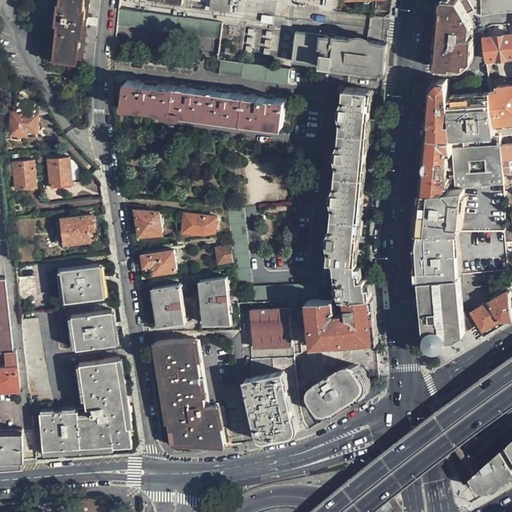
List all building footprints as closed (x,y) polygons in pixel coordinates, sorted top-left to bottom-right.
[(81,68),(87,0),(57,0),(56,15),(51,14),(50,21),(55,22),(52,56),(58,57),(57,66),(81,68)] [(228,12),(229,0),(211,0),(210,9),(228,12)] [(388,9),(389,0),(377,0),(376,8),(388,9)] [(440,0),(438,29),(435,63),(439,67),(460,69),(465,68),(472,61),(473,57),(475,45),(473,45),(473,41),(474,37),(471,37),(472,22),(467,14),(458,0),(440,0)] [(458,0),(467,14),(473,9),(468,0),(458,0)] [(511,12),(511,0),(481,0),(482,9),(482,17),(497,13),(511,12)] [(221,23),(118,8),(116,25),(220,39),(221,23)] [(370,37),(297,30),(295,60),(384,69),(387,39),(370,37)] [(511,57),(511,34),(498,37),(483,39),(486,61),(511,57)] [(289,80),(290,67),(221,59),(219,72),(289,80)] [(281,125),(284,98),(127,79),(124,107),(240,120),(281,125)] [(432,104),(428,135),(452,137),(448,92),(447,79),(437,80),(433,86),(432,104)] [(372,295),(371,286),(368,286),(367,277),(365,277),(365,272),(364,266),(361,266),(358,242),(360,217),(363,179),(364,161),(368,112),(370,89),(341,87),(335,153),(338,156),(336,188),(332,191),(326,260),(334,260),(338,297),(372,295)] [(448,92),(452,137),(452,141),(496,135),(491,102),(489,89),(476,90),(448,92)] [(511,99),(491,102),(496,135),(500,134),(511,133),(511,99)] [(37,135),(35,104),(18,104),(20,116),(9,116),(11,145),(23,144),(22,137),(37,135)] [(511,133),(500,134),(503,173),(511,172),(511,133)] [(496,135),(452,141),(453,150),(455,178),(455,188),(503,183),(503,173),(500,134),(496,135)] [(452,137),(428,135),(426,163),(423,191),(455,188),(455,178),(447,178),(447,171),(448,167),(449,165),(448,161),(448,159),(448,149),(453,150),(452,141),(452,137)] [(73,182),(71,155),(50,157),(52,184),(73,182)] [(0,281),(10,280),(9,264),(1,156),(0,156),(0,281)] [(36,185),(34,159),(13,160),(15,187),(36,185)] [(455,188),(423,191),(421,207),(419,231),(420,231),(505,229),(503,183),(455,188)] [(250,283),(242,207),(228,208),(231,233),(232,245),(234,261),(235,268),(237,285),(250,283)] [(163,231),(159,211),(137,210),(141,234),(163,231)] [(215,230),(217,216),(194,213),(194,217),(186,216),(186,222),(184,222),(183,231),(205,234),(205,232),(210,233),(215,230)] [(94,240),(90,214),(60,218),(63,244),(94,240)] [(508,267),(506,243),(506,241),(505,230),(505,229),(420,231),(420,248),(417,249),(418,260),(420,279),(460,274),(508,267)] [(234,261),(232,245),(217,247),(219,263),(234,261)] [(178,270),(175,250),(144,254),(145,264),(147,263),(147,270),(150,269),(150,273),(155,272),(155,274),(178,270)] [(101,294),(97,264),(58,270),(62,300),(101,294)] [(462,310),(460,274),(420,279),(423,313),(424,314),(424,315),(423,317),(424,323),(428,323),(429,340),(430,342),(431,343),(433,344),(436,345),(437,344),(439,343),(440,342),(441,340),(441,339),(447,339),(455,338),(476,325),(468,311),(462,310)] [(33,277),(18,279),(20,303),(36,300),(33,277)] [(231,320),(226,277),(202,280),(207,322),(231,320)] [(0,395),(23,394),(21,366),(16,367),(7,279),(0,280),(0,395)] [(187,321),(182,284),(154,288),(160,325),(187,321)] [(307,299),(322,298),(321,284),(251,287),(252,303),(288,300),(290,300),(295,299),(307,299)] [(501,319),(511,317),(511,303),(511,290),(490,301),(501,319)] [(314,345),(376,339),(372,295),(338,297),(322,298),(307,299),(314,345)] [(252,303),(249,303),(254,350),(293,346),(288,300),(252,303)] [(483,329),(501,319),(490,301),(473,311),(483,329)] [(116,342),(111,312),(71,319),(75,348),(116,342)] [(22,321),(31,412),(38,411),(42,452),(131,445),(118,356),(77,363),(84,406),(52,411),(37,319),(22,321)] [(424,326),(426,345),(427,347),(430,349),(434,350),(437,350),(440,349),(444,347),(445,344),(446,341),(447,339),(441,339),(441,340),(440,342),(439,343),(437,344),(436,345),(433,344),(431,343),(430,342),(429,340),(428,323),(424,323),(424,326)] [(208,406),(196,339),(157,341),(172,443),(213,443),(225,441),(218,405),(208,406)] [(255,359),(255,360),(253,377),(247,379),(257,433),(259,436),(263,439),(267,440),(292,433),(296,428),(297,425),(292,390),(299,389),(293,346),(254,350),(255,359)] [(330,415),(334,414),(336,413),(367,393),(370,390),(371,386),(370,382),(362,370),(358,368),(353,368),(349,369),(318,387),(315,391),(314,393),(315,397),(325,412),(327,414),(330,415)] [(25,434),(0,434),(0,465),(26,465),(25,434)] [(481,485),(495,490),(511,480),(511,456),(507,448),(475,477),(479,482),(481,485)]
